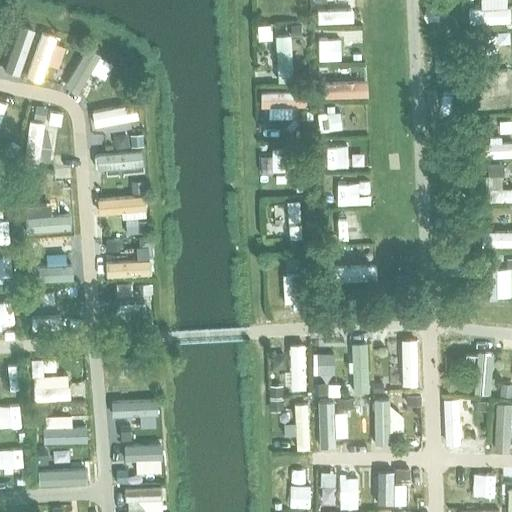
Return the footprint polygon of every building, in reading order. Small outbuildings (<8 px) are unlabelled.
[(358,7),(343,7),(343,24),(358,23),(358,7)] [(0,64),(6,64),(9,21),(0,20),(0,64)] [(270,24),(256,25),(257,39),(271,39),(270,24)] [(302,25),(292,25),(292,38),(302,38),(302,25)] [(23,73),(38,77),(53,31),(38,26),(23,73)] [(73,37),(69,46),(80,50),(83,42),(73,37)] [(290,46),(274,47),(274,78),(290,78),(290,46)] [(431,69),(446,70),(447,46),(432,46),(431,69)] [(365,76),(317,77),(317,93),(365,93),(365,76)] [(257,86),(257,103),(304,103),(304,86),(257,86)] [(486,94),(487,106),(511,105),(510,92),(486,94)] [(91,122),(135,114),(133,99),(88,107),(91,122)] [(34,106),(33,118),(45,119),(46,107),(34,106)] [(315,110),(301,111),(302,124),(315,123),(315,110)] [(320,128),(357,128),(357,113),(320,113),(320,128)] [(142,137),(129,137),(130,146),(143,145),(142,137)] [(487,153),(511,152),(511,137),(487,138),(487,153)] [(324,163),(345,163),(346,142),(324,141),(324,163)] [(264,168),(289,169),(290,144),(266,143),(264,168)] [(92,164),(138,163),(138,147),(92,148),(92,164)] [(487,158),(487,196),(511,196),(511,183),(502,183),(502,158),(487,158)] [(357,177),(333,178),(335,200),(358,199),(357,177)] [(371,194),(389,187),(385,177),(367,184),(371,194)] [(143,183),(130,184),(131,193),(143,192),(143,183)] [(22,217),(34,217),(33,200),(21,200),(22,217)] [(286,234),(296,234),(295,201),(286,201),(286,234)] [(120,216),(120,229),(136,229),(135,215),(120,216)] [(339,237),(365,235),(365,222),(352,223),(352,218),(338,218),(339,237)] [(147,220),(138,220),(138,232),(148,232),(147,220)] [(511,241),(511,226),(489,226),(489,242),(511,241)] [(143,247),(143,235),(130,235),(130,248),(143,247)] [(117,238),(104,239),(105,249),(118,248),(117,238)] [(32,248),(22,248),(23,259),(32,259),(32,248)] [(66,248),(43,248),(43,276),(66,276),(66,248)] [(310,253),(298,254),(299,265),(311,264),(310,253)] [(102,255),(102,272),(148,271),(147,255),(102,255)] [(295,268),(280,268),(280,303),(295,302),(295,268)] [(112,279),(113,291),(130,291),(129,279),(112,279)] [(150,284),(138,285),(138,293),(151,293),(150,284)] [(28,290),(25,303),(37,305),(39,293),(28,290)] [(0,301),(0,321),(9,321),(9,301),(0,301)] [(398,335),(398,382),(414,382),(414,334),(398,335)] [(287,387),(303,387),(302,339),(286,339),(287,387)] [(350,386),(364,386),(364,340),(350,340),(350,386)] [(473,347),(471,388),(490,389),(492,348),(473,347)] [(333,352),(318,353),(318,373),(334,373),(333,352)] [(54,366),(52,353),(28,356),(29,370),(54,366)] [(284,354),(271,355),(271,367),(285,367),(284,354)] [(151,377),(152,360),(127,358),(126,375),(151,377)] [(14,360),(0,360),(0,383),(14,384),(14,360)] [(31,391),(65,391),(65,371),(31,372),(31,391)] [(451,375),(442,384),(452,393),(460,383),(451,375)] [(137,391),(150,391),(150,379),(137,379),(137,391)] [(381,382),(371,382),(371,392),(381,391),(381,382)] [(322,383),(312,384),(312,394),(322,393),(322,383)] [(281,384),(269,384),(269,397),(281,397),(281,384)] [(511,384),(502,384),(501,395),(511,395),(511,384)] [(370,395),(371,435),(387,435),(387,426),(395,426),(395,394),(370,395)] [(421,394),(407,394),(407,404),(421,404),(421,394)] [(443,439),(461,439),(460,394),(442,394),(443,439)] [(158,395),(125,395),(125,418),(144,418),(144,404),(158,404),(158,395)] [(316,395),(316,444),(333,444),(332,395),(316,395)] [(289,397),(290,444),(306,444),(306,397),(289,397)] [(351,397),(337,397),(337,408),(351,408),(351,397)] [(282,398),(269,398),(269,410),(282,410),(282,398)] [(474,401),(474,410),(487,410),(487,401),(474,401)] [(509,427),(511,426),(511,402),(495,401),(493,442),(508,442),(509,427)] [(48,405),(36,405),(37,417),(48,417),(48,405)] [(0,433),(19,434),(19,411),(0,411),(0,433)] [(36,439),(72,438),(71,418),(35,419),(36,439)] [(131,425),(121,426),(122,438),(131,438),(131,425)] [(127,462),(148,461),(147,440),(126,441),(127,462)] [(47,448),(38,449),(38,463),(48,463),(47,448)] [(350,485),(351,466),(331,465),(330,485),(350,485)] [(455,482),(472,483),(471,493),(495,494),(496,467),(455,466),(455,482)] [(407,468),(395,468),(395,478),(407,478),(407,468)] [(125,471),(115,471),(115,481),(126,481),(125,471)] [(312,476),(281,475),(280,501),(311,502),(312,476)] [(159,482),(123,483),(123,506),(160,505),(159,482)]
